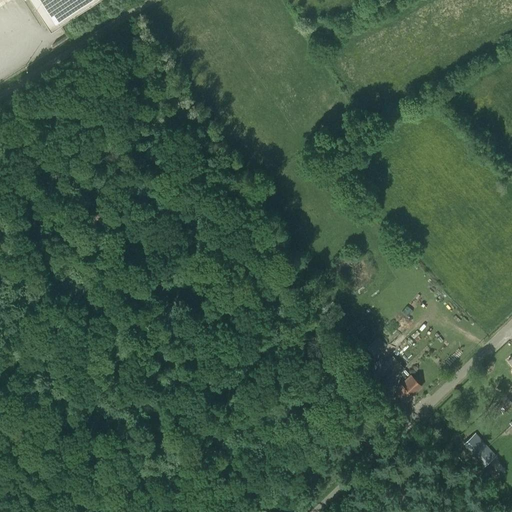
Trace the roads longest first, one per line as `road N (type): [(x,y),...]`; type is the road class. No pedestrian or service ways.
road 1 (unclassified): [(315,511),(511,325)]
road 2 (track): [(0,97),(153,0)]
